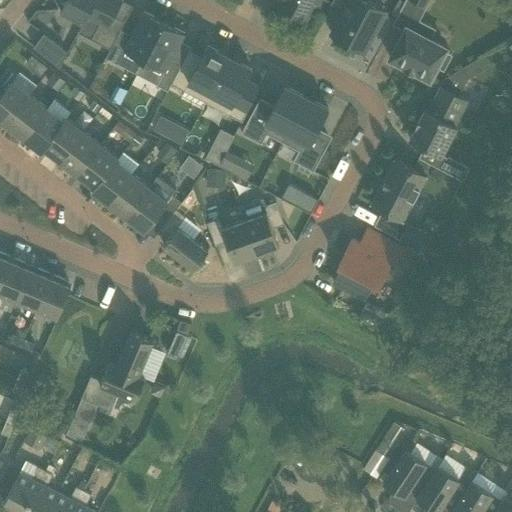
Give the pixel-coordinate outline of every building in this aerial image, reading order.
[(83,25),(88,16),(96,0),(62,0),(60,4),(63,6),(59,13),(83,25)] [(123,0),(96,0),(88,16),(100,23),(91,38),(110,49),(121,29),(125,22),(115,16),(123,1),(123,0)] [(272,0),(280,4),(279,6),(304,19),(313,3),(317,5),(319,0),(272,0)] [(365,0),(348,0),(331,34),(365,51),(386,11),(365,0)] [(411,0),(426,8),(430,0),(411,0)] [(140,68),(166,19),(165,19),(164,21),(144,11),(131,34),(121,29),(110,49),(106,57),(117,63),(124,50),(143,60),(139,67),(140,68)] [(166,20),(166,19),(140,68),(141,68),(145,61),(164,71),(160,78),(171,84),(183,62),(173,56),(185,33),(165,22),(166,20)] [(446,50),(447,47),(431,39),(436,28),(417,19),(412,29),(406,26),(390,58),(430,79),(437,67),(444,71),(453,54),(446,50)] [(44,34),(34,47),(59,67),(67,52),(44,34)] [(206,102),(231,56),(208,44),(202,56),(190,50),(172,83),(184,90),(206,102)] [(242,120),(260,86),(247,79),(253,68),(231,56),(206,102),(242,120)] [(462,68),(468,79),(485,69),(483,66),(478,58),(462,68)] [(48,68),(39,61),(32,70),(41,77),(48,68)] [(0,118),(7,124),(30,94),(13,81),(17,75),(8,67),(0,77),(0,91),(2,93),(0,96),(0,118)] [(55,73),(47,83),(58,91),(66,82),(55,73)] [(283,142),(307,97),(285,85),(272,109),(258,102),(242,133),(262,143),(267,134),(283,142)] [(414,129),(409,139),(441,155),(457,126),(455,124),(467,100),(441,86),(428,111),(425,109),(420,118),(417,117),(411,128),(414,129)] [(85,94),(76,87),(71,94),(79,101),(85,94)] [(25,137),(47,107),(30,94),(7,124),(25,137)] [(307,97),(283,142),(299,151),(294,160),(314,171),(330,140),(316,133),(329,109),(307,97)] [(101,107),(93,101),(88,107),(96,113),(101,107)] [(42,151),(44,147),(67,118),(66,117),(64,120),(47,107),(25,137),(42,151)] [(44,147),(61,160),(84,131),(67,118),(44,147)] [(189,130),(175,123),(167,137),(182,145),(189,130)] [(135,133),(130,129),(125,136),(130,140),(135,133)] [(100,144),(84,131),(61,160),(78,173),(100,144)] [(144,140),(137,135),(131,142),(138,148),(144,140)] [(168,142),(159,153),(170,161),(178,150),(168,142)] [(95,186),(117,157),(100,144),(78,173),(95,186)] [(226,151),(212,144),(205,158),(219,165),(226,151)] [(237,157),(226,151),(219,165),(229,171),(237,157)] [(180,167),(194,177),(202,165),(189,155),(180,167)] [(471,167),(450,156),(443,169),(464,180),(471,167)] [(110,203),(132,173),(116,161),(118,158),(117,157),(95,186),(92,189),(110,203)] [(427,175),(395,158),(371,204),(402,221),(427,175)] [(226,170),(207,169),(206,181),(206,186),(224,187),(225,182),(226,170)] [(150,187),(149,186),(132,173),(110,203),(127,216),(150,187)] [(167,220),(176,209),(181,201),(172,194),(176,190),(158,176),(149,186),(150,187),(127,216),(145,230),(158,213),(167,220)] [(176,209),(184,215),(197,199),(192,188),(181,201),(176,209)] [(309,194),(302,207),(311,212),(318,198),(309,194)] [(240,206),(244,219),(258,257),(274,251),(273,247),(279,245),(273,228),(284,224),(276,201),(266,204),(264,197),(240,206)] [(184,215),(176,209),(167,220),(161,227),(171,235),(163,244),(193,267),(208,248),(178,225),(186,216),(184,215)] [(215,245),(227,241),(234,261),(240,259),(241,263),(258,257),(244,219),(222,227),(219,218),(207,222),(215,245)] [(399,239),(423,252),(433,234),(408,221),(399,239)] [(339,264),(342,266),(334,282),(364,298),(373,282),(379,285),(392,260),(398,263),(406,248),(368,228),(361,242),(352,238),(339,264)] [(0,284),(12,256),(0,251),(0,284)] [(0,284),(0,292),(17,300),(30,268),(24,265),(25,262),(12,256),(0,284)] [(17,300),(37,308),(52,273),(39,268),(37,271),(30,268),(17,300)] [(65,279),(52,273),(37,308),(58,317),(71,285),(64,282),(65,279)] [(368,302),(362,312),(382,323),(388,313),(368,302)] [(131,331),(117,365),(139,374),(153,340),(131,331)] [(177,331),(167,353),(179,358),(188,336),(177,331)] [(10,341),(21,346),(25,339),(13,333),(10,341)] [(25,339),(21,346),(33,351),(36,344),(25,339)] [(145,377),(139,374),(117,365),(110,362),(102,380),(91,375),(81,397),(93,402),(111,410),(118,391),(136,399),(145,377)] [(16,379),(24,382),(29,371),(21,368),(16,379)] [(20,393),(24,382),(16,379),(12,390),(20,393)] [(154,382),(150,394),(161,398),(165,386),(154,382)] [(10,411),(6,421),(13,425),(18,414),(10,411)] [(75,416),(67,434),(83,441),(90,423),(75,416)] [(9,435),(13,425),(6,421),(1,432),(9,435)] [(41,449),(42,447),(47,436),(31,428),(24,441),(41,449)] [(414,482),(423,489),(436,469),(426,463),(406,449),(383,483),(394,490),(391,495),(401,502),(414,482)] [(110,464),(101,459),(100,461),(97,467),(106,472),(110,464)] [(472,480),(478,471),(468,464),(466,467),(462,474),(472,480)] [(424,511),(425,511),(438,511),(444,503),(453,509),(472,480),(462,474),(459,479),(439,465),(436,469),(423,489),(416,499),(427,506),(424,511)] [(21,511),(23,511),(45,470),(38,466),(32,477),(20,471),(4,503),(21,511)] [(23,511),(48,511),(59,491),(47,485),(53,474),(45,470),(23,511)] [(494,511),(502,500),(483,487),(472,480),(453,509),(451,511),(494,511)] [(72,511),(84,490),(77,486),(71,497),(59,491),(48,511),(72,511)] [(511,511),(511,488),(511,489),(509,493),(507,492),(502,500),(494,511),(511,511)] [(84,490),(72,511),(97,511),(98,511),(86,506),(92,494),(84,490)]
